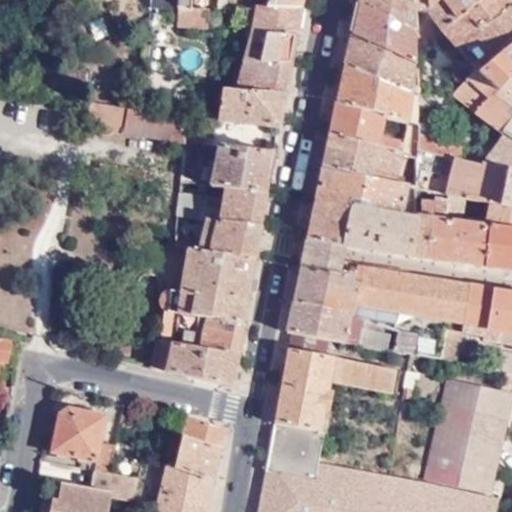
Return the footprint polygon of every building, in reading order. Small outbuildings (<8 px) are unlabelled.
[(174,0),(175,30),(206,30),(206,11),(197,12),(195,0),(174,0)] [(300,0),(270,0),(271,0),(270,3),(269,10),(299,10),(300,0)] [(411,13),(421,11),(427,0),(407,0),(408,0),(407,0),(357,0),(356,8),(412,32),(411,13)] [(439,32),(477,0),(434,0),(421,11),(439,32)] [(427,0),(421,11),(434,0),(427,0)] [(454,49),(511,2),(511,0),(477,0),(439,32),(454,49)] [(475,72),(511,39),(511,2),(454,49),(472,70),(475,72)] [(270,3),(243,3),(242,11),(269,10),(270,3)] [(349,36),(413,67),(412,32),(356,8),(349,36)] [(293,37),(299,10),(269,10),(242,11),(240,25),(257,27),(237,93),(283,93),(288,65),(257,58),(264,32),(293,37)] [(288,65),(293,37),(264,32),(257,58),(288,65)] [(342,70),(413,97),(413,67),(349,36),(342,70)] [(511,77),(511,39),(475,72),(499,91),(511,77)] [(335,103),(414,130),(413,97),(342,70),(335,103)] [(501,133),(511,117),(511,101),(499,91),(475,72),(472,70),(446,96),(501,133)] [(511,101),(511,77),(499,91),(511,101)] [(283,93),(237,93),(222,93),(218,120),(248,123),(279,128),(283,93)] [(414,130),(414,151),(480,167),(483,164),(495,146),(483,138),(474,151),(437,143),(434,121),(425,121),(424,97),(413,97),(414,130)] [(330,135),(416,159),(414,151),(414,130),(335,103),(330,135)] [(121,130),(124,113),(85,108),(82,124),(121,130)] [(183,145),(185,117),(124,113),(121,130),(121,134),(183,145)] [(214,120),(185,117),(183,145),(181,182),(188,183),(197,184),(201,160),(204,145),(194,144),(194,137),(212,139),(214,120)] [(503,135),(511,140),(511,117),(501,133),(503,135)] [(330,135),(323,170),(417,189),(416,159),(330,135)] [(483,164),(511,171),(511,140),(503,135),(495,146),(483,164)] [(46,142),(31,139),(28,154),(42,157),(46,142)] [(266,194),(274,153),(204,145),(201,160),(215,163),(211,186),(225,188),(266,194)] [(416,159),(417,189),(488,201),(511,205),(511,171),(483,164),(480,167),(414,151),(416,159)] [(99,169),(91,168),(89,179),(147,187),(150,172),(100,165),(99,169)] [(317,202),(350,206),(417,215),(417,189),(323,170),(317,202)] [(178,204),(192,206),(194,194),(187,193),(188,183),(181,182),(178,204)] [(260,227),(266,194),(225,188),(221,211),(192,206),(178,204),(177,216),(207,220),(260,227)] [(417,189),(417,215),(483,227),(488,201),(417,189)] [(487,228),(511,231),(511,205),(488,201),(483,227),(487,228)] [(308,242),(341,247),(350,206),(317,202),(308,242)] [(350,206),(341,247),(344,248),(411,258),(417,215),(350,206)] [(417,215),(411,258),(485,267),(487,228),(483,227),(417,215)] [(255,260),(260,227),(207,220),(202,240),(176,236),(175,247),(188,250),(255,260)] [(511,231),(487,228),(485,267),(511,271),(511,231)] [(305,256),(341,262),(342,256),(344,248),(341,247),(308,242),(306,249),(305,256)] [(243,325),(255,260),(188,250),(181,292),(171,291),(167,292),(164,294),(161,299),(161,306),(162,309),(167,312),(243,325)] [(339,274),(341,262),(305,256),(302,268),(339,274)] [(356,277),(358,265),(341,262),(339,274),(302,268),(294,303),(353,313),(360,277),(356,277)] [(363,321),(399,331),(415,335),(413,354),(455,362),(462,333),(469,288),(407,278),(408,273),(358,265),(356,277),(360,277),(353,313),(352,319),(363,321)] [(511,335),(511,295),(469,288),(462,333),(483,336),(483,341),(499,343),(501,334),(511,335)] [(327,340),(387,350),(390,335),(362,327),(363,321),(352,319),(353,313),(294,303),(288,333),(291,333),(327,340)] [(238,356),(243,325),(167,312),(164,312),(160,341),(238,356)] [(399,331),(394,351),(413,354),(415,335),(399,331)] [(291,333),(288,349),(324,356),(327,340),(291,333)] [(511,345),(511,335),(501,334),(499,343),(511,345)] [(0,340),(0,361),(7,362),(10,343),(0,340)] [(231,387),(238,356),(160,341),(156,341),(150,369),(231,387)] [(289,476),(315,480),(319,459),(324,433),(321,433),(325,412),(329,413),(333,391),(330,391),(331,383),(392,394),(396,370),(324,356),(288,349),(266,471),(289,476)] [(407,372),(403,392),(412,393),(415,379),(420,380),(421,374),(407,372)] [(488,492),(511,396),(447,381),(427,479),(488,492)] [(86,472),(98,475),(106,477),(106,475),(112,449),(98,445),(104,418),(67,409),(58,414),(49,452),(89,462),(86,472)] [(127,445),(133,419),(119,416),(114,442),(127,445)] [(165,465),(212,482),(225,427),(186,418),(186,420),(181,439),(176,437),(170,435),(162,463),(165,465)] [(286,505),(323,511),(503,511),(507,496),(488,492),(427,479),(319,459),(315,480),(289,476),(289,491),(286,505)] [(153,511),(206,511),(212,482),(165,465),(153,511)] [(289,476),(266,471),(263,487),(289,491),(289,476)] [(113,511),(127,511),(135,482),(106,475),(106,477),(98,475),(94,495),(60,488),(58,499),(45,497),(40,501),(38,506),(38,511),(108,511),(109,509),(114,510),(113,511)] [(289,491),(263,487),(258,511),(323,511),(286,505),(289,491)]
